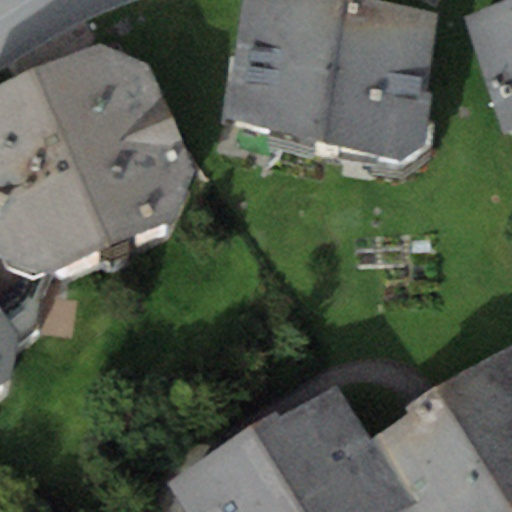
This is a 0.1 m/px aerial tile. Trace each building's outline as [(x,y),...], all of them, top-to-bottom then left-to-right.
[(244,0),(229,119),(403,158),(425,141),(443,10),(374,0),(244,0)] [(511,3),(465,24),(511,132),(511,131),(511,3)] [(37,327),(45,287),(169,236),(189,183),(147,78),(97,56),(0,101),(0,393),(9,387),(18,343),(37,327)] [(511,511),(511,347),(370,434),(412,504),(398,511),(511,511)] [(184,511),(398,511),(412,504),(370,434),(338,383),(282,417),(279,412),(166,481),(184,511)]
